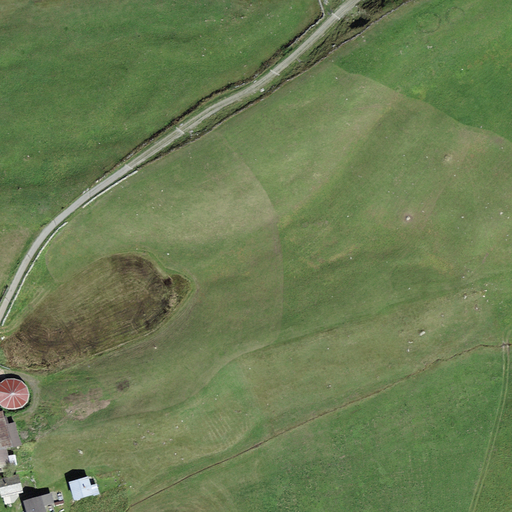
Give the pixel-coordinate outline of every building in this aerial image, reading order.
[(1,384),(0,383),(0,407),(15,409),(22,407),(28,402),(29,395),(28,388),(22,381),(14,379),(7,379),(1,384)] [(2,412),(0,412),(0,468),(17,464),(14,454),(9,456),(7,448),(22,444),(15,421),(6,424),(2,412)] [(88,476),(70,482),(76,500),(98,493),(96,484),(92,485),(88,476)] [(18,477),(0,482),(0,494),(1,499),(23,494),(18,477)] [(48,493),(23,501),(26,511),(46,511),(45,506),(52,503),(48,493)]
